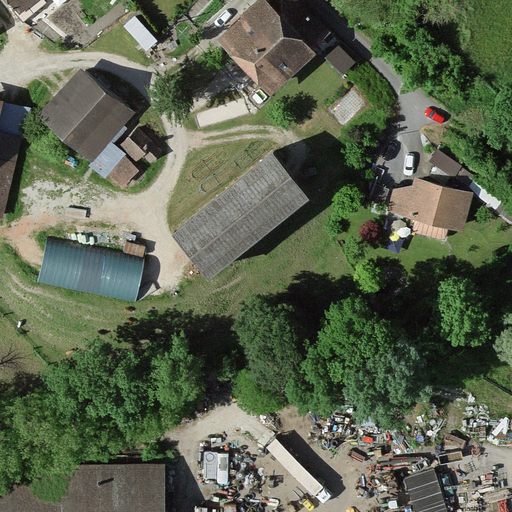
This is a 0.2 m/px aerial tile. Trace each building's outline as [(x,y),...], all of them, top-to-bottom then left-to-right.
[(5,0),(21,19),(45,0),(5,0)] [(328,40),(291,0),(264,0),(219,42),(267,95),(328,40)] [(135,116),(82,70),(41,117),(94,163),(135,116)] [(32,106),(0,98),(0,223),(4,224),(32,106)] [(277,158),(176,240),(218,291),(319,209),(277,158)] [(476,194),(421,182),(418,194),(393,189),(386,218),(413,224),(411,234),(444,242),(447,230),(467,234),(476,194)] [(145,265),(46,244),(36,286),(136,307),(145,265)] [(61,480),(0,480),(0,511),(164,511),(164,462),(61,463),(61,480)] [(419,511),(451,511),(434,462),(406,472),(419,511)]
